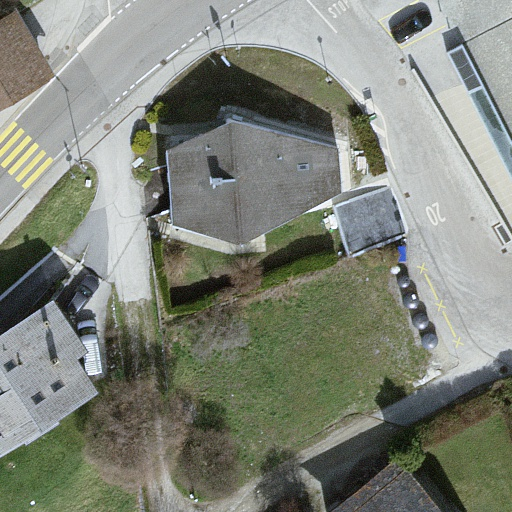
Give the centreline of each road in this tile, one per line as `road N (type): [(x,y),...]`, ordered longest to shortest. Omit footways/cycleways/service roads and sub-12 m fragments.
road 1 (track): [(170,511),(109,70)]
road 2 (residential): [(323,0),(511,332)]
road 3 (residential): [(511,362),(243,511)]
road 4 (secondary): [(0,190),(109,70)]
road 5 (secondary): [(109,70),(212,0)]
